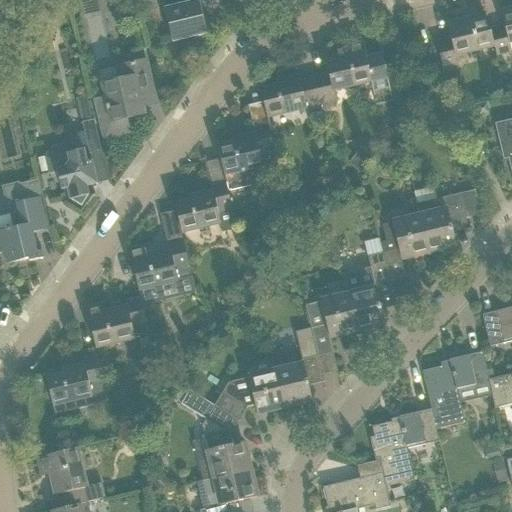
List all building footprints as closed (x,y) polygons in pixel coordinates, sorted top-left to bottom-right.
[(160,0),(166,25),(171,44),(207,35),(202,16),(200,10),(198,1),(197,0),(160,0)] [(504,25),(489,29),(493,45),(495,55),(496,58),(511,54),(510,52),(508,41),(511,40),(511,9),(500,12),(504,25)] [(450,38),(436,41),(442,68),(442,69),(457,66),(457,64),(454,54),(493,45),(489,29),(487,20),(471,23),(470,20),(447,25),(450,38)] [(328,74),(313,77),(320,105),(335,101),(333,91),(370,81),(375,103),(392,99),(381,55),(365,59),(361,43),(335,50),(337,57),(324,60),(328,74)] [(8,58),(6,58),(0,64),(0,87),(14,84),(8,58)] [(104,98),(94,101),(98,121),(103,141),(129,135),(132,129),(130,118),(143,115),(142,108),(141,107),(153,105),(153,106),(155,105),(151,86),(145,61),(123,67),(98,72),(101,86),(104,98)] [(320,105),(313,77),(299,81),(298,78),(275,84),(276,86),(260,90),(267,118),(320,105)] [(486,103),(476,106),(478,116),(488,114),(486,103)] [(81,123),(88,154),(99,152),(102,162),(102,161),(93,120),(81,123)] [(511,120),(495,124),(503,158),(507,157),(511,179),(511,120)] [(226,184),(225,184),(227,193),(267,183),(260,156),(275,152),(268,126),(252,130),(254,136),(232,142),(233,145),(217,149),(226,184)] [(96,184),(91,165),(90,162),(86,163),(83,151),(67,154),(65,146),(48,150),(44,157),(48,174),(56,172),(60,190),(66,189),(68,200),(80,207),(87,196),(85,187),(96,184)] [(336,171),(319,190),(331,201),(348,182),(336,171)] [(6,230),(0,230),(0,253),(4,252),(7,264),(28,259),(28,261),(42,258),(40,251),(36,252),(31,233),(49,229),(44,209),(38,180),(22,184),(3,189),(12,227),(5,228),(6,230)] [(227,193),(225,184),(209,188),(211,194),(189,200),(190,203),(174,207),(181,233),(218,224),(221,233),(232,231),(227,212),(232,210),(227,193)] [(439,196),(416,201),(420,217),(428,252),(455,246),(452,232),(448,214),(462,211),(464,218),(465,218),(471,217),(480,214),(474,188),(459,191),(439,196)] [(384,243),(381,244),(383,253),(389,281),(405,277),(401,258),(428,252),(420,217),(416,201),(415,201),(419,217),(381,226),(384,243)] [(129,253),(133,273),(138,291),(190,277),(182,241),(167,245),(169,251),(148,257),(147,249),(129,253)] [(371,269),(342,275),(348,296),(356,331),(384,325),(380,311),(374,284),(382,282),(389,281),(383,253),(382,253),(376,255),(368,257),(371,269)] [(348,296),(305,306),(310,329),(317,357),(333,354),(329,338),(356,331),(348,296)] [(86,311),(90,330),(95,348),(147,334),(144,319),(139,299),(125,303),(126,309),(106,314),(104,306),(86,311)] [(511,341),(511,307),(481,315),(488,347),(511,341)] [(310,329),(296,332),(303,361),(317,357),(310,329)] [(421,372),(430,410),(435,429),(464,422),(457,391),(488,384),(489,384),(488,379),(481,352),(448,360),(448,361),(439,363),(440,367),(421,372)] [(295,353),(272,358),(275,372),(283,407),(312,401),(308,386),(304,366),(303,361),(297,362),(295,353)] [(62,376),(46,380),(52,405),(54,415),(108,402),(105,392),(101,376),(97,356),(82,360),(83,367),(61,372),(62,376)] [(227,383),(214,406),(238,421),(246,407),(254,405),(256,413),(283,407),(275,372),(227,383)] [(511,373),(488,379),(489,384),(488,384),(494,408),(511,404),(511,373)] [(188,391),(180,405),(205,419),(205,421),(201,427),(214,480),(249,471),(242,443),(232,445),(230,435),(238,421),(214,406),(188,391)] [(378,459),(381,474),(384,486),(413,479),(406,449),(438,441),(435,429),(430,410),(398,417),(398,418),(390,420),(391,423),(371,427),(373,438),(370,439),(374,459),(378,459)] [(497,446),(487,448),(490,460),(499,457),(497,446)] [(57,454),(38,459),(42,476),(50,475),(55,494),(48,496),(52,511),(61,509),(78,506),(87,503),(89,503),(104,499),(101,485),(86,489),(76,449),(57,454)] [(501,461),(492,463),(496,481),(506,479),(501,461)] [(199,511),(198,511),(227,511),(226,505),(256,498),(249,471),(214,480),(214,481),(198,485),(205,511),(199,511)] [(144,474),(138,480),(138,488),(151,488),(150,473),(144,474)] [(359,479),(322,488),(327,507),(325,508),(325,511),(359,511),(358,509),(373,505),(374,511),(389,507),(388,502),(384,486),(381,474),(359,479)] [(157,475),(153,479),(153,485),(160,492),(169,482),(162,476),(157,475)] [(89,511),(87,503),(78,506),(61,509),(52,511),(51,511),(89,511)]
